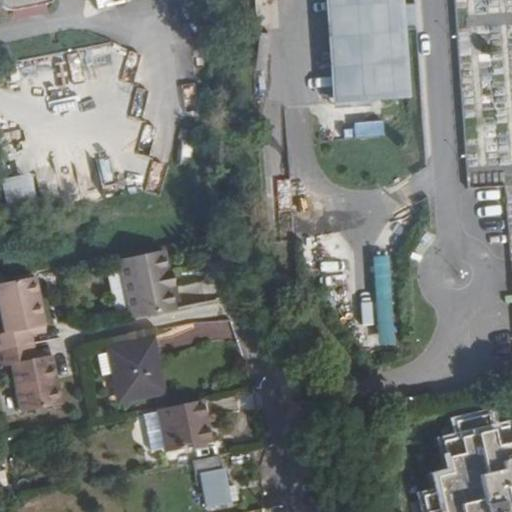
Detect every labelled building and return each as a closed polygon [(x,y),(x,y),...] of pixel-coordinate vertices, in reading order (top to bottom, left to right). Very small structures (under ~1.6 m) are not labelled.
[(0,0),(0,4),(1,6),(5,8),(8,9),(11,9),(50,2),(49,0),(0,0)] [(325,0),(334,104),(349,102),(398,99),(391,17),(389,0),(325,0)] [(33,175),(3,178),(7,218),(37,215),(33,175)] [(168,308),(157,251),(110,260),(121,317),(168,308)] [(375,257),(378,346),(394,346),(390,257),(375,257)] [(42,324),(32,276),(0,282),(0,324),(2,332),(0,332),(0,364),(9,363),(19,413),(58,404),(48,355),(33,358),(32,351),(28,334),(27,327),(42,324)] [(43,330),(42,324),(27,327),(28,334),(43,330)] [(108,350),(117,397),(118,400),(162,390),(151,338),(108,347),(108,350)] [(33,358),(48,355),(47,348),(32,351),(33,358)] [(99,401),(117,397),(108,350),(89,353),(99,401)] [(210,441),(202,399),(157,408),(166,450),(210,441)] [(157,408),(142,411),(151,453),(166,450),(157,408)] [(511,511),(511,441),(509,442),(506,427),(489,431),(486,415),(451,422),(455,438),(439,442),(446,474),(431,477),(434,492),(419,496),(423,511),(511,511)] [(218,454),(191,460),(194,473),(198,472),(205,506),(229,501),(227,490),(223,467),(221,468),(218,454)] [(234,488),(227,490),(229,501),(236,499),(234,488)]
